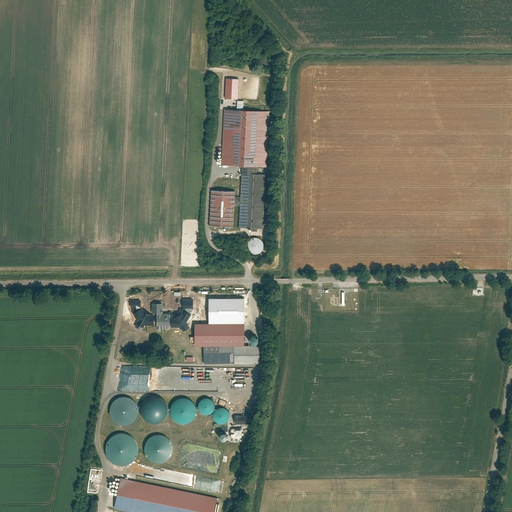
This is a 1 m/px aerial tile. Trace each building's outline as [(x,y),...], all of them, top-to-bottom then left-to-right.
[(240,98),(240,78),(227,78),(227,98),(240,98)] [(212,190),(210,226),(233,227),(234,205),(241,205),(239,227),(264,228),(267,174),(257,173),(258,166),(267,167),(270,111),(224,109),(222,165),(242,166),(241,196),(235,196),(235,191),(212,190)] [(250,239),(248,242),(247,246),(249,249),(251,252),(254,253),(258,253),(261,251),(263,248),(264,245),(262,241),(260,239),(257,237),(253,238),(250,239)] [(199,313),(178,313),(178,321),(179,343),(195,343),(196,343),(196,321),(210,320),(210,314),(247,313),(247,298),(222,298),(222,308),(210,308),(210,299),(199,299),(199,313)] [(163,303),(153,303),(153,308),(152,308),(152,311),(153,311),(153,313),(158,313),(158,324),(171,324),(171,321),(178,321),(178,313),(171,314),(171,313),(163,313),(163,303)] [(250,337),(250,339),(250,341),(252,342),(253,343),(255,343),(257,342),(259,341),(259,339),(259,337),(258,335),(257,334),(255,334),(253,334),(251,335),(250,337)] [(261,362),(261,344),(196,345),(196,343),(195,343),(195,350),(177,350),(178,362),(196,361),(195,352),(205,352),(205,363),(261,362)] [(143,416),(146,419),(150,422),(155,422),(159,422),(163,420),(166,416),(168,413),(168,408),(168,404),(166,400),(162,397),(158,395),(154,395),(150,396),(145,398),(143,402),(141,407),(141,411),(143,416)] [(115,399),(112,403),(111,407),(111,412),(112,416),(115,420),(118,422),(123,424),(127,424),(132,422),(136,419),(138,415),(139,410),(138,405),(136,401),(133,398),(128,396),(123,396),(119,397),(115,399)] [(170,408),(170,413),(172,417),(175,420),(178,422),(183,423),(187,423),(191,421),(194,417),(196,413),(197,409),(196,404),(193,401),(190,398),(185,397),(181,397),(177,398),(174,401),(171,404),(170,408)] [(214,411),(215,409),(216,406),(216,403),(215,401),(213,399),(210,397),(208,397),(205,397),(202,398),(200,400),(199,403),(199,406),(199,409),(201,411),(203,413),(206,414),(209,414),(212,413),(214,411)] [(214,418),(215,420),(218,422),(220,423),(223,423),(226,422),(228,421),(230,418),(230,416),(230,413),(229,410),(227,408),(225,407),(222,406),(220,407),(217,408),(215,410),(214,412),(213,415),(214,418)] [(253,423),(252,415),(237,415),(237,424),(253,423)] [(136,456),(137,451),(137,446),(135,441),(131,437),(126,434),(120,434),(115,435),(111,438),(107,442),(106,447),(106,453),(107,457),(110,461),(114,464),(119,465),(124,465),(129,464),(133,461),(136,456)] [(172,452),(172,448),(171,443),(168,439),(164,436),(159,435),(154,436),(150,438),(147,441),(144,445),(144,450),(145,455),(147,459),(151,461),(155,463),(159,463),(163,462),(167,460),(170,457),(172,452)] [(122,477),(115,508),(135,511),(214,511),(218,498),(122,477)]
